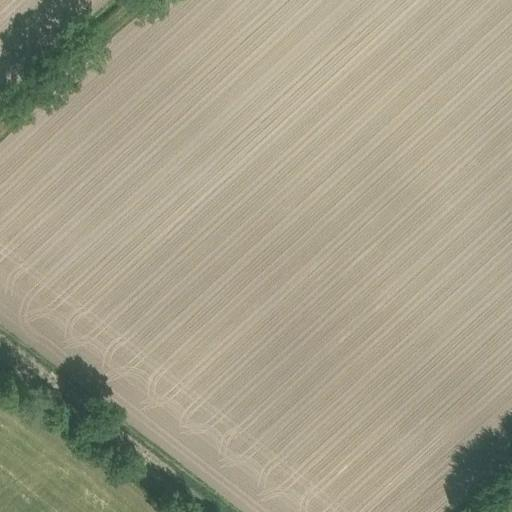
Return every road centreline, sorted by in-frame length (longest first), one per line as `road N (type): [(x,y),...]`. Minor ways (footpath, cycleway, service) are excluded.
road 1 (track): [(214,511),(0,348)]
road 2 (track): [(142,0),(0,117)]
